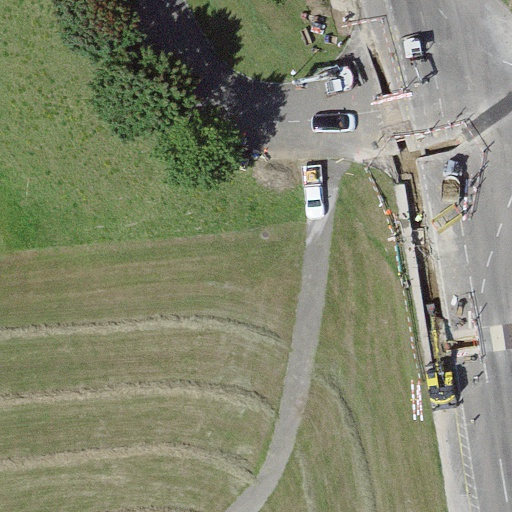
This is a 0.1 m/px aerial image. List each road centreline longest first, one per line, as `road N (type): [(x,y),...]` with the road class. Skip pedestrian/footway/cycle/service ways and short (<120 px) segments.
road 1 (track): [(243,511),(265,493),(312,317),(328,119)]
road 2 (tertiary): [(509,511),(476,303),(489,111)]
road 3 (residential): [(489,111),(275,123),(222,104),(184,70),(155,0)]
road 4 (tertiary): [(489,111),(428,0)]
